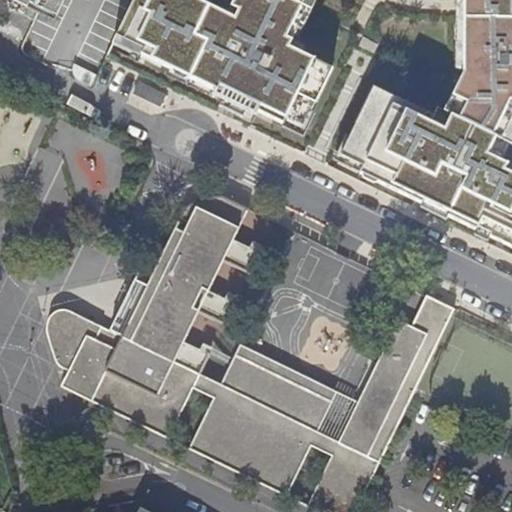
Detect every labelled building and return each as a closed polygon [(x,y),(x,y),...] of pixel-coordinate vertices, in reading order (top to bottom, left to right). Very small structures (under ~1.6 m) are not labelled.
[(0,0),(0,28),(29,9),(31,10),(34,3),(41,7),(43,0),(0,0)] [(63,0),(43,0),(41,7),(56,14),(63,0)] [(233,0),(227,15),(197,0),(133,0),(116,35),(144,50),(141,54),(224,93),(219,104),(242,115),(247,103),(281,122),(283,117),(302,126),(330,67),(288,46),(299,23),(302,25),(314,0),(233,0)] [(511,0),(455,0),(455,89),(437,126),(398,107),(401,101),(371,87),(339,154),(357,163),(354,169),(511,246),(511,0)] [(348,70),(371,76),(375,58),(352,52),(348,70)] [(88,89),(94,76),(72,65),(74,76),(76,82),(88,89)] [(138,81),(133,92),(159,105),(165,94),(138,81)] [(108,339),(69,321),(63,317),(59,316),(53,317),(49,320),(46,324),(45,330),(46,335),(49,339),(62,364),(65,369),(68,370),(71,371),(64,386),(171,439),(197,387),(217,397),(192,449),(289,496),(314,446),(334,456),(310,507),(321,511),(357,511),(452,314),(424,301),(409,332),(395,326),(338,448),(317,439),(319,435),(320,431),(320,428),(319,423),(314,418),(308,415),(302,407),(298,402),(288,393),(287,393),(285,391),(281,389),(278,389),(274,390),(271,392),(269,395),(267,398),(267,403),(262,413),(199,382),(209,362),(183,350),(196,320),(223,333),(233,311),(207,299),(221,269),(247,282),(258,260),(231,247),(246,216),(218,203),(190,208),(186,209),(182,211),(180,215),(179,220),(144,294),(120,345),(108,339)] [(133,288),(108,339),(120,345),(144,294),(133,288)]
